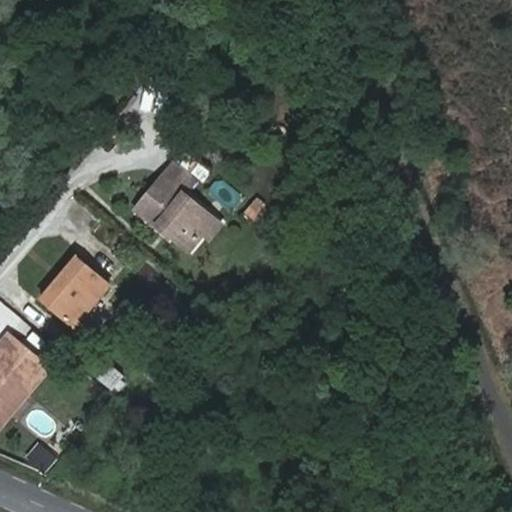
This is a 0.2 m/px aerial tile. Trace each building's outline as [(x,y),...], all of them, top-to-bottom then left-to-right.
[(137,106),(158,115),(168,92),(147,83),(137,106)] [(212,235),(222,222),(189,195),(198,182),(179,165),(143,211),(179,243),(183,235),(201,249),(212,235)] [(257,221),(268,207),(257,198),(246,212),(257,221)] [(230,228),(222,222),(212,235),(220,241),(230,228)] [(85,258),(54,296),(88,317),(115,283),(85,258)] [(88,317),(54,296),(47,303),(78,329),(88,317)] [(0,401),(13,387),(24,396),(47,369),(4,335),(0,340),(0,401)] [(91,374),(114,390),(126,373),(102,357),(91,374)] [(89,376),(74,392),(90,408),(106,392),(89,376)] [(0,425),(24,396),(13,387),(0,401),(0,425)] [(38,441),(25,458),(46,473),(59,456),(38,441)]
